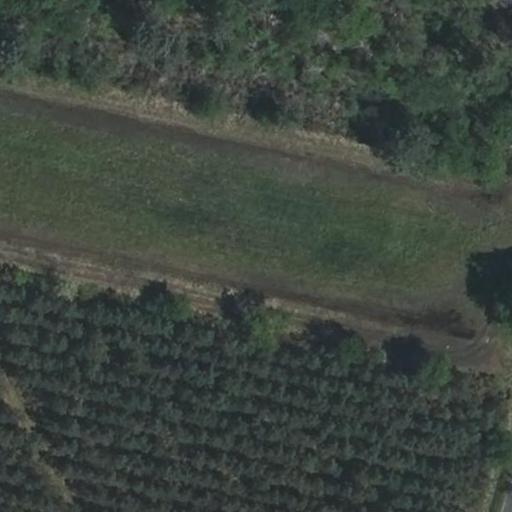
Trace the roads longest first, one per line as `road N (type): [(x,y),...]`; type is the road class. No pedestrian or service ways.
road 1 (track): [(0,99),(511,219)]
road 2 (track): [(74,511),(0,372)]
